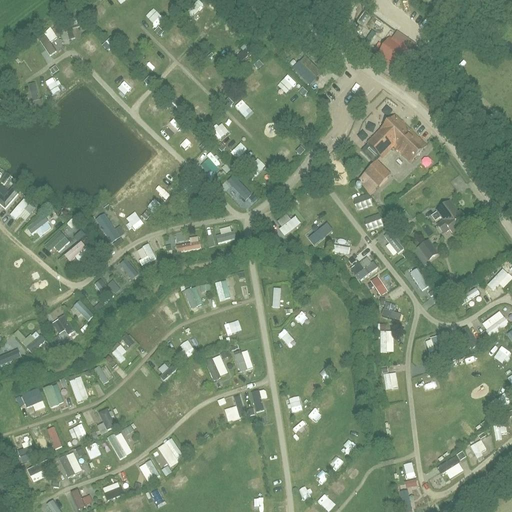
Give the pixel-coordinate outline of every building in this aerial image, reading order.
[(194,22),(190,18),(202,6),(197,1),(180,18),(189,27),(194,22)] [(147,20),(156,27),(164,19),(155,11),(147,20)] [(224,35),(229,29),(218,21),(214,27),(224,35)] [(56,52),(53,48),(60,42),(49,28),(42,33),(45,36),(38,41),(51,56),(56,52)] [(69,40),(74,38),(71,29),(66,31),(69,40)] [(168,40),(179,45),(183,37),(172,32),(168,40)] [(392,40),(379,59),(399,72),(412,54),(392,40)] [(241,50),(242,51),(232,61),(238,66),(255,50),(248,43),(241,50)] [(304,57),(292,68),(308,85),(320,73),(304,57)] [(108,60),(101,67),(109,74),(115,66),(108,60)] [(203,70),(210,78),(217,72),(210,64),(203,70)] [(55,66),(49,69),(51,75),(58,72),(55,66)] [(0,72),(9,86),(17,81),(8,67),(0,72)] [(49,88),(60,84),(56,74),(46,78),(49,88)] [(287,74),(276,84),(285,93),(296,83),(287,74)] [(126,92),(135,88),(129,77),(121,81),(126,92)] [(36,83),(28,84),(33,109),(40,108),(36,83)] [(144,106),(151,113),(158,107),(150,100),(144,106)] [(362,152),(361,153),(374,165),(377,162),(381,158),(382,159),(393,147),(409,164),(426,147),(423,145),(410,131),(395,116),(379,133),(378,133),(379,134),(368,144),(368,145),(368,146),(363,151),(362,152)] [(176,121),(169,128),(176,135),(183,129),(176,121)] [(208,133),(216,142),(227,133),(220,124),(208,133)] [(241,142),(231,152),(238,159),(248,149),(241,142)] [(210,170),(213,173),(221,164),(210,154),(199,166),(207,173),(210,170)] [(248,169),(256,177),(266,167),(259,159),(248,169)] [(373,166),(365,174),(379,188),(387,180),(373,166)] [(1,185),(0,185),(0,205),(15,221),(19,217),(23,221),(32,213),(26,206),(28,204),(23,198),(10,211),(6,207),(14,198),(1,185)] [(357,212),(373,206),(367,193),(352,200),(357,212)] [(450,203),(437,212),(438,212),(432,217),(436,222),(441,218),(444,221),(437,226),(444,235),(449,231),(452,235),(468,224),(460,214),(458,215),(457,213),(450,203)] [(411,222),(405,211),(399,216),(405,226),(411,222)] [(105,214),(97,218),(107,244),(124,237),(120,227),(112,230),(105,214)] [(368,232),(383,226),(378,214),(363,220),(368,232)] [(42,215),(25,229),(30,235),(35,231),(39,237),(51,227),(42,215)] [(284,237),(300,224),(294,217),(278,230),(284,237)] [(65,224),(71,230),(76,225),(71,219),(65,224)] [(306,239),(325,225),(322,220),(302,234),(306,239)] [(327,226),(308,241),(314,248),(333,233),(327,226)] [(49,251),(53,248),(58,253),(69,242),(58,231),(43,246),(49,251)] [(393,257),(403,250),(389,232),(383,237),(388,244),(385,246),(393,257)] [(233,234),(216,238),(218,246),(235,242),(233,234)] [(190,243),(175,246),(177,254),(200,249),(198,237),(189,239),(190,243)] [(413,252),(423,267),(439,255),(429,241),(413,252)] [(80,242),(63,255),(68,262),(74,257),(78,262),(89,253),(80,242)] [(141,266),(156,259),(149,244),(141,247),(146,257),(138,261),(141,266)] [(348,254),(349,248),(333,245),(332,251),(348,254)] [(141,248),(132,253),(137,261),(145,256),(141,248)] [(350,269),(359,282),(376,269),(367,256),(350,269)] [(118,265),(132,280),(139,274),(125,259),(118,265)] [(416,269),(406,274),(419,301),(429,296),(416,269)] [(486,284),(492,291),(498,285),(502,289),(511,279),(503,269),(486,284)] [(455,287),(454,278),(444,279),(446,288),(455,287)] [(371,284),(381,299),(388,294),(378,279),(371,284)] [(100,280),(93,285),(106,302),(113,297),(100,280)] [(112,281),(107,285),(115,294),(120,290),(112,281)] [(226,281),(215,283),(218,301),(229,299),(226,281)] [(189,309),(201,306),(196,288),(184,291),(189,309)] [(456,301),(460,306),(479,293),(475,288),(456,301)] [(77,319),(80,315),(86,322),(93,315),(79,301),(68,310),(77,319)] [(92,308),(95,312),(102,306),(99,302),(92,308)] [(166,303),(156,309),(166,325),(176,318),(166,303)] [(380,316),(399,322),(401,315),(393,312),(395,306),(384,303),(380,316)] [(151,312),(139,324),(144,329),(156,317),(151,312)] [(484,341),(508,324),(499,312),(481,324),(485,330),(479,335),(484,341)] [(58,323),(50,333),(59,340),(71,326),(66,322),(62,327),(58,323)] [(144,347),(153,339),(137,323),(128,332),(144,347)] [(463,339),(459,341),(464,353),(477,346),(468,327),(459,331),(463,339)] [(286,347),(294,342),(287,330),(279,334),(286,347)] [(39,335),(34,340),(29,334),(24,339),(17,331),(12,334),(30,354),(44,342),(39,335)] [(380,332),(379,353),(393,353),(393,332),(380,332)] [(129,348),(134,343),(126,334),(120,339),(129,348)] [(431,362),(446,356),(439,336),(424,341),(431,362)] [(119,364),(127,358),(120,347),(111,353),(119,364)] [(0,366),(20,358),(16,350),(0,356),(0,366)] [(247,350),(233,354),(239,373),(253,368),(247,350)] [(205,364),(213,384),(221,381),(212,361),(205,364)] [(162,364),(157,371),(163,375),(167,367),(162,364)] [(99,366),(93,369),(102,385),(108,382),(99,366)] [(199,367),(194,370),(203,382),(207,379),(199,367)] [(171,369),(160,375),(163,380),(173,373),(171,369)] [(189,386),(196,381),(190,373),(176,383),(188,401),(195,395),(189,386)] [(383,375),(385,390),(397,388),(396,373),(383,375)] [(80,377),(68,381),(76,403),(88,398),(80,377)] [(56,384),(42,389),(50,409),(64,403),(56,384)] [(26,408),(32,406),(34,411),(45,407),(37,389),(21,395),(26,408)] [(259,393),(251,395),(256,415),(264,413),(259,393)] [(20,396),(15,398),(18,405),(23,403),(20,396)] [(298,396),(288,399),(291,413),(302,410),(298,396)] [(170,397),(158,406),(168,420),(180,412),(170,397)] [(131,398),(122,405),(129,415),(139,408),(131,398)] [(240,398),(234,400),(239,420),(246,419),(240,398)] [(107,412),(99,415),(107,435),(115,432),(107,412)] [(209,413),(203,416),(209,429),(214,426),(209,413)] [(195,422),(188,426),(200,443),(206,439),(195,422)] [(494,441),(501,440),(501,434),(506,433),(505,422),(492,424),(494,441)] [(55,430),(46,433),(55,453),(63,449),(55,430)] [(113,438),(106,442),(119,463),(126,459),(113,438)] [(19,458),(22,464),(37,458),(29,441),(20,445),(25,455),(19,458)] [(172,441),(164,445),(178,465),(184,460),(172,441)] [(480,441),(470,447),(476,459),(482,456),(480,452),(485,449),(480,441)] [(92,456),(100,453),(96,444),(88,448),(92,456)] [(439,476),(445,472),(449,480),(463,471),(455,457),(435,468),(439,476)] [(66,459),(58,463),(67,482),(75,478),(66,459)] [(26,469),(31,483),(52,474),(47,461),(26,469)] [(150,463),(145,466),(154,481),(159,478),(150,463)] [(167,468),(162,472),(166,478),(171,475),(167,468)] [(101,489),(106,501),(123,495),(118,482),(101,489)] [(399,493),(404,510),(417,507),(413,494),(407,496),(405,491),(399,493)] [(78,492),(71,495),(78,511),(85,509),(78,492)] [(59,511),(54,503),(46,508),(49,511),(59,511)]
